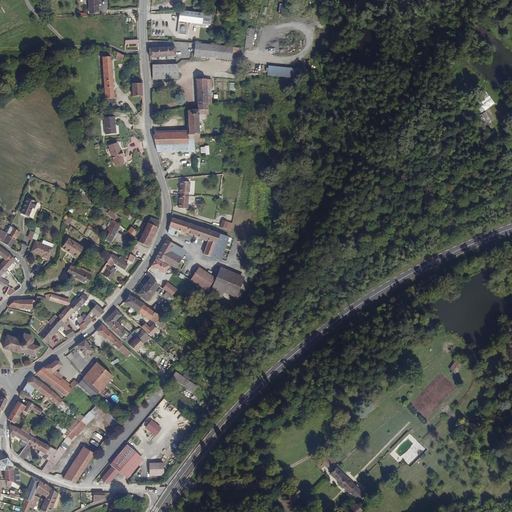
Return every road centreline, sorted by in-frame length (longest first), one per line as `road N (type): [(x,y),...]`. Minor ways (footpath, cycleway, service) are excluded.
road 1 (tertiary): [(143,0),(148,129),(167,209),(160,238),(101,320),(16,385)]
road 2 (primary): [(234,411),(363,301),(511,228)]
road 3 (residential): [(2,421),(9,454),(46,477),(77,487),(169,488)]
